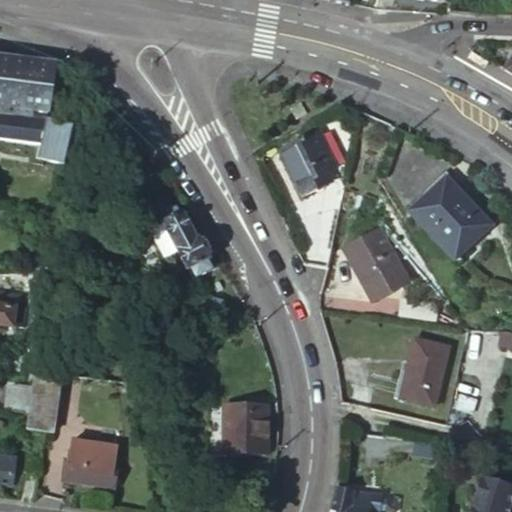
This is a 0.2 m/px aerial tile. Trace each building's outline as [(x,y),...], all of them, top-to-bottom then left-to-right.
[(511,54),(502,70),(504,72),(511,75),(511,54)] [(49,114),(56,65),(41,63),(12,59),(0,57),(0,140),(0,141),(5,116),(6,108),(49,114)] [(5,116),(0,141),(37,146),(42,121),(5,116)] [(71,127),(48,122),(42,121),(37,146),(34,160),(62,165),(71,127)] [(334,171),(317,137),(278,156),(301,199),(331,184),(327,176),(334,171)] [(451,257),(489,224),(445,175),(408,208),(451,257)] [(195,240),(181,214),(178,214),(175,208),(171,208),(162,213),(162,216),(165,221),(161,224),(171,241),(165,245),(170,253),(176,251),(186,269),(190,268),(195,278),(211,269),(207,260),(209,258),(198,240),(195,240)] [(398,288),(368,235),(341,250),(370,303),(398,288)] [(0,305),(13,308),(23,309),(20,295),(0,292),(0,305)] [(230,301),(204,296),(201,313),(227,318),(230,301)] [(436,304),(400,298),(398,316),(434,321),(436,304)] [(13,308),(0,305),(0,325),(10,326),(13,308)] [(511,332),(498,332),(495,346),(511,348),(511,332)] [(447,347),(413,338),(399,399),(434,408),(447,347)] [(35,368),(33,385),(31,404),(29,415),(27,430),(46,432),(51,433),(60,373),(35,368)] [(31,404),(33,385),(6,382),(3,411),(29,415),(31,404)] [(268,406),(224,404),(222,453),(265,456),(268,406)] [(70,440),(66,461),(112,468),(114,447),(70,440)] [(0,484),(10,486),(13,462),(0,460),(0,484)] [(114,469),(112,468),(66,461),(63,461),(61,482),(112,489),(114,469)] [(233,464),(206,462),(205,483),(231,485),(233,464)] [(505,511),(511,490),(511,487),(479,478),(469,511),(505,511)] [(366,511),(367,510),(349,507),(352,492),(336,488),(336,489),(335,493),(333,498),(332,504),(330,510),(328,511),(366,511)] [(380,511),(384,501),(352,492),(349,507),(367,510),(366,511),(380,511)]
